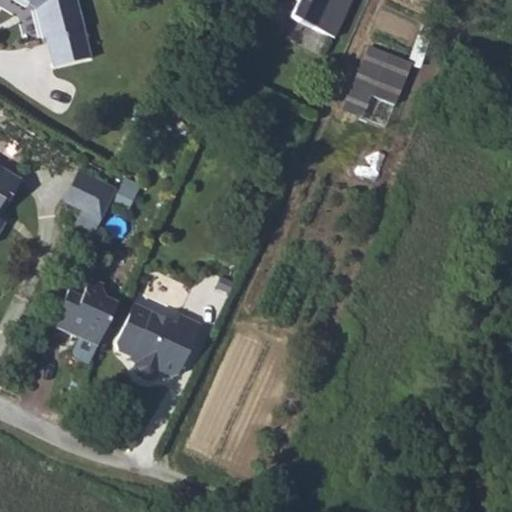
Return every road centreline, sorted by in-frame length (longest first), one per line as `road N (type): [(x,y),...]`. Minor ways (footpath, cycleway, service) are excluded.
road 1 (unknown): [(0,391),(59,237),(48,159)]
road 2 (residential): [(134,463),(0,413)]
